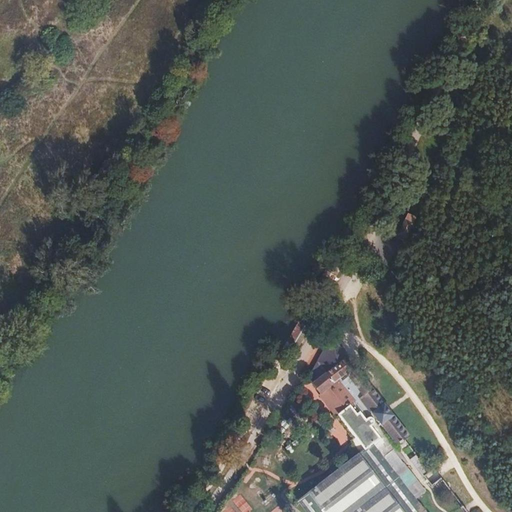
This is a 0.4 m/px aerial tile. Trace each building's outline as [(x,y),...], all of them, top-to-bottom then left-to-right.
[(398,233),(406,237),(415,222),(405,218),(400,229),(398,233)] [(330,281),(339,270),(334,265),(325,277),(330,281)] [(306,327),(302,325),(300,324),(285,349),(286,350),(294,355),(309,329),(306,327)] [(332,337),(312,368),(314,372),(307,377),(321,392),(334,382),(337,389),(326,398),(339,414),(353,403),(357,399),(352,392),(348,394),(344,390),(352,384),(347,378),(350,376),(363,395),(367,392),(378,405),(373,409),(375,411),(383,422),(392,415),(388,410),(332,337)] [(353,403),(339,414),(336,416),(354,438),(351,440),(360,453),(297,500),(306,511),(423,511),(383,458),(395,448),(371,417),(366,420),(353,403)] [(396,439),(405,432),(393,416),(384,423),(396,439)] [(315,421),(320,429),(321,431),(326,426),(325,425),(320,417),(315,421)]
